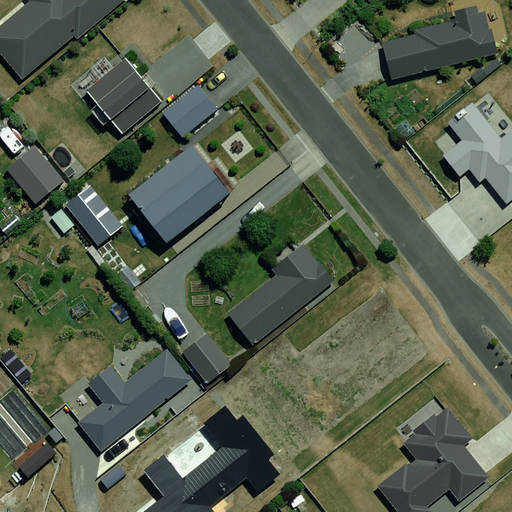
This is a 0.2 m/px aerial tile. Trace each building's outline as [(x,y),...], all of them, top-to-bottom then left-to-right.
[(37,0),(0,28),(0,62),(14,81),(123,0),(37,0)] [(487,12),(374,44),(386,84),(499,52),(487,12)] [(75,93),(111,142),(155,110),(120,61),(75,93)] [(191,82),(157,111),(177,133),(211,104),(198,89),(191,82)] [(450,140),(433,154),(448,177),(464,166),(495,206),(511,192),(511,116),(489,135),(462,103),(437,124),(450,140)] [(197,141),(132,192),(171,240),(235,189),(197,141)] [(30,144),(2,164),(32,205),(60,184),(30,144)] [(82,189),(57,207),(89,250),(113,232),(82,189)] [(303,247),(221,312),(248,345),(329,279),(303,247)] [(205,330),(181,349),(206,380),(230,360),(205,330)] [(167,349),(128,379),(120,366),(94,386),(109,408),(88,423),(106,449),(193,382),(167,349)] [(456,404),(404,443),(414,457),(380,485),(401,511),(428,511),(457,488),(464,498),(493,474),(469,444),(481,436),(456,404)] [(154,495),(133,511),(202,511),(199,508),(237,478),(247,490),(272,470),(220,405),(190,430),(204,447),(174,470),(157,450),(133,469),(154,495)]
